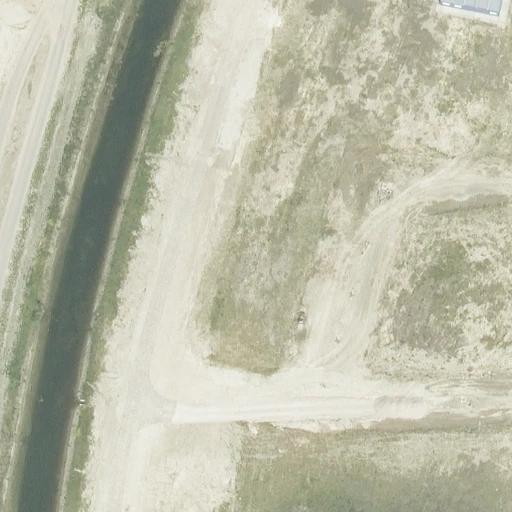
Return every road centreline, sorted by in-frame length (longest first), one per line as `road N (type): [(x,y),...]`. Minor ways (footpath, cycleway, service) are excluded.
road 1 (track): [(119,511),(190,210),(258,0)]
road 2 (tertiary): [(0,264),(70,0)]
road 3 (tertiary): [(48,0),(0,134)]
